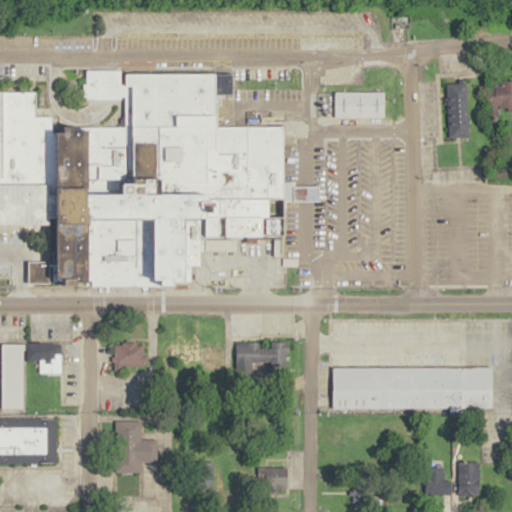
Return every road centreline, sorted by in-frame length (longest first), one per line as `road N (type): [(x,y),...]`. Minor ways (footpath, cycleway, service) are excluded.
road 1 (residential): [(0,53),(410,52),(511,44)]
road 2 (residential): [(511,302),(0,302)]
road 3 (residential): [(413,302),(410,52)]
road 4 (residential): [(311,511),(311,302)]
road 5 (residential): [(86,302),(86,511)]
